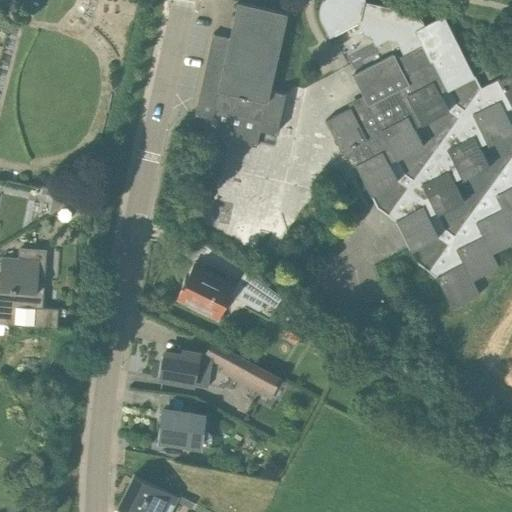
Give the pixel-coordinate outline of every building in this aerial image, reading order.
[(213,31),(199,113),(215,115),(212,132),(260,141),(263,126),(280,129),(288,88),(274,85),(288,6),(254,0),(237,0),(232,34),(213,31)] [(492,187),(432,148),(415,173),(419,176),(403,201),(451,232),(448,236),(496,267),(511,242),(511,206),(489,192),(492,187)] [(53,216),(81,199),(56,193),(51,216),(53,216)] [(0,324),(56,328),(58,309),(37,308),(39,282),(44,282),(46,251),(20,249),(19,259),(2,258),(0,282),(0,324)] [(220,317),(230,297),(235,287),(193,266),(178,296),(220,317)] [(247,273),(237,288),(265,302),(265,303),(277,309),(284,297),(247,273)] [(296,344),(305,329),(292,322),(284,337),(296,344)] [(205,359),(213,362),(225,368),(233,354),(213,344),(207,355),(205,359)] [(161,379),(194,385),(199,354),(183,351),(182,355),(165,352),(163,366),(161,366),(159,375),(161,375),(161,379)] [(272,399),(281,380),(233,354),(225,368),(222,374),(272,399)] [(205,415),(163,409),(160,440),(202,445),(205,415)] [(169,511),(177,497),(134,476),(118,508),(126,511),(169,511)]
